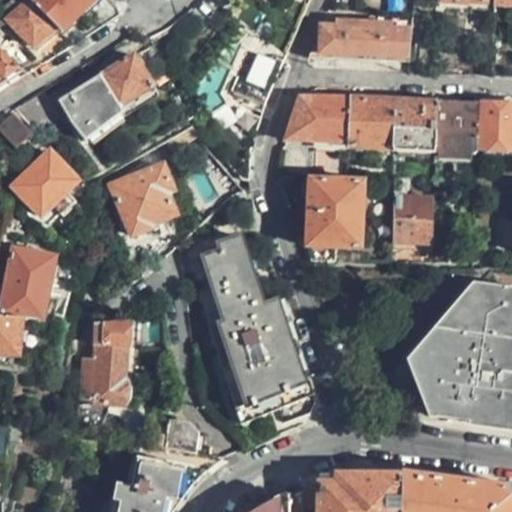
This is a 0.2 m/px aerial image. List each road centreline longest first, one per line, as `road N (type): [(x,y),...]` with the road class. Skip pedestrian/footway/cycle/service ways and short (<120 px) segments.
road 1 (residential): [(341,441),(264,173),(297,76)]
road 2 (residential): [(297,76),(511,87)]
road 3 (residential): [(511,459),(341,441)]
road 4 (residential): [(0,105),(141,12)]
road 5 (residential): [(341,441),(255,479),(215,511)]
